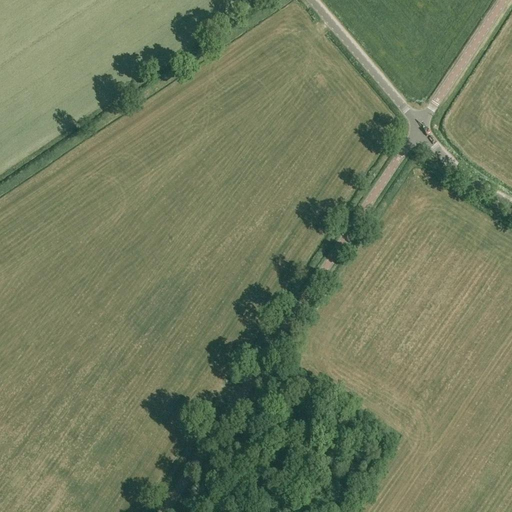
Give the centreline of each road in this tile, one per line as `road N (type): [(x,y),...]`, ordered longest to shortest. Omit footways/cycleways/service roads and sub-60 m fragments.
road 1 (unclassified): [(163,511),(418,130)]
road 2 (unclassified): [(418,130),(307,0)]
road 3 (unclassified): [(418,130),(504,0)]
road 4 (unclassified): [(511,206),(465,178),(418,130)]
